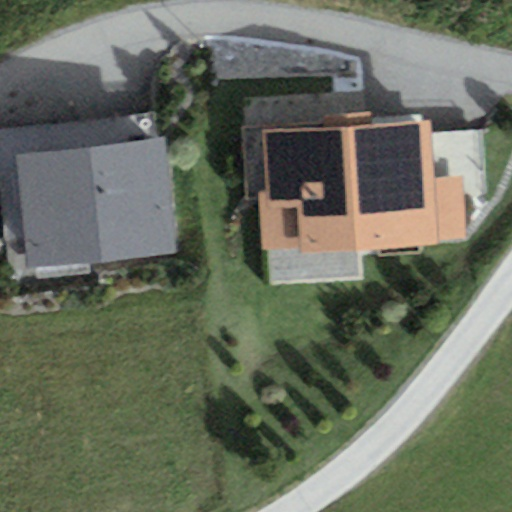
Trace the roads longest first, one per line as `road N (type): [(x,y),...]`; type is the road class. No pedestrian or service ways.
road 1 (residential): [(0,82),(46,54),(156,25),(252,16),(511,63)]
road 2 (unclassified): [(511,278),(450,363),(352,465),(290,511)]
